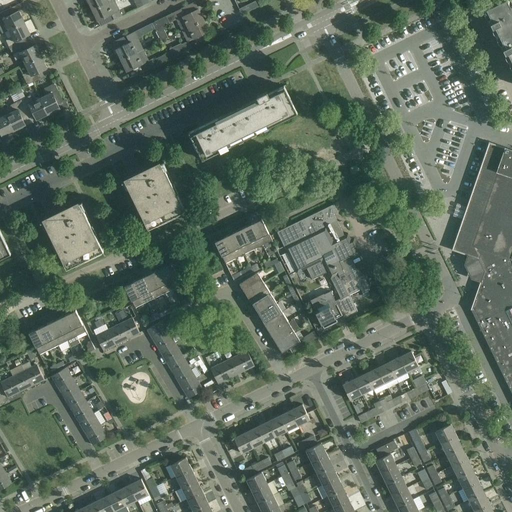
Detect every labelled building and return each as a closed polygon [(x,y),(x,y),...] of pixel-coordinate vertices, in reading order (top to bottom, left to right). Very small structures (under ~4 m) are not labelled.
[(92,9),(92,10),(113,0),(89,0),(93,9),(92,9)] [(113,20),(122,16),(114,0),(113,0),(96,8),(92,10),(94,10),(99,20),(97,20),(98,21),(111,15),(113,20)] [(245,6),(248,12),(259,6),(257,0),(245,6)] [(492,0),(482,5),(488,19),(485,20),(488,26),(491,24),(497,35),(511,27),(511,3),(510,0),(492,0)] [(11,8),(0,13),(0,28),(2,33),(9,30),(13,28),(24,22),(21,16),(19,11),(13,13),(11,8)] [(177,19),(183,30),(204,20),(204,19),(202,20),(197,10),(199,9),(198,9),(185,15),(182,8),(152,23),(155,29),(161,41),(168,37),(164,29),(166,28),(164,24),(169,22),(169,23),(177,19)] [(204,20),(183,30),(188,42),(210,31),(209,30),(208,31),(203,21),(204,20)] [(24,22),(9,30),(12,37),(6,40),(11,50),(28,42),(25,37),(30,34),(28,29),(27,29),(24,22)] [(155,29),(152,23),(126,36),(129,42),(116,49),(116,50),(118,49),(121,56),(122,59),(121,60),(143,50),(138,39),(142,37),(141,36),(155,29)] [(511,27),(497,35),(501,45),(498,46),(501,52),(504,50),(509,62),(511,60),(511,27)] [(25,64),(40,56),(41,56),(38,50),(36,45),(30,47),(28,42),(11,50),(16,60),(22,57),(25,64)] [(189,43),(187,44),(186,43),(182,45),(181,44),(169,49),(171,51),(167,53),(170,59),(191,48),(189,44),(189,43)] [(143,50),(121,60),(122,61),(123,60),(128,70),(126,71),(127,72),(140,65),(144,72),(170,59),(167,53),(153,60),(153,58),(148,61),(143,50)] [(41,56),(40,56),(25,64),(29,71),(22,74),(27,84),(44,76),(42,71),(47,68),(44,63),(41,56)] [(41,98),(49,113),(54,110),(55,111),(60,108),(57,103),(63,100),(55,83),(44,88),(48,95),(41,98)] [(286,86),(285,85),(275,90),(276,91),(269,95),(267,91),(257,96),(258,99),(219,119),(218,118),(205,124),(205,125),(198,129),(198,128),(188,133),(188,134),(190,133),(204,160),(205,160),(204,157),(218,150),(217,148),(255,130),(255,129),(279,117),(280,120),(295,113),(296,115),(297,114),(284,87),(286,86)] [(21,100),(29,117),(34,114),(37,120),(42,117),(42,116),(49,113),(41,98),(34,101),(31,95),(21,100)] [(14,111),(7,115),(14,130),(20,127),(21,128),(26,125),(23,120),(29,117),(21,100),(11,105),(14,111)] [(14,130),(7,115),(0,118),(0,131),(3,136),(8,134),(8,133),(14,130)] [(511,149),(505,148),(472,245),(478,256),(483,267),(483,269),(484,268),(485,270),(471,309),(511,393),(511,149)] [(164,162),(164,161),(145,170),(144,167),(125,176),(127,179),(122,182),(122,183),(127,180),(133,193),(131,194),(136,203),(138,202),(142,211),(140,212),(148,229),(158,224),(157,224),(156,222),(175,213),(176,215),(183,212),(185,211),(165,170),(163,171),(159,165),(164,162)] [(83,202),(82,201),(64,210),(62,207),(44,216),(45,219),(40,222),(41,223),(46,220),(52,233),(50,234),(54,243),(56,242),(61,251),(58,252),(67,269),(76,264),(75,262),(93,253),(94,255),(104,251),(84,210),(81,211),(78,205),(83,202)] [(277,232),(297,273),(307,268),(312,279),(328,272),(331,278),(354,266),(351,259),(359,255),(348,233),(344,235),(334,214),(337,212),(334,204),(277,232)] [(262,218),(252,223),(263,245),(272,240),(262,218)] [(243,228),(253,249),(263,245),(252,223),(243,228)] [(244,254),(253,249),(243,228),(234,232),(244,254)] [(0,256),(9,253),(10,255),(11,255),(0,232),(0,256)] [(235,258),(244,254),(234,232),(225,237),(235,258)] [(225,263),(235,258),(225,237),(215,241),(225,263)] [(266,268),(272,265),(271,261),(270,261),(269,259),(263,262),(264,264),(266,268)] [(162,267),(172,288),(181,284),(182,286),(182,285),(171,263),(162,267)] [(256,263),(250,266),(253,272),(259,269),(256,263)] [(250,266),(241,271),(242,273),(244,276),(253,272),(250,266)] [(341,298),(335,301),(339,308),(344,318),(357,311),(349,295),(360,289),(362,293),(371,289),(363,273),(359,275),(354,266),(331,278),(341,298)] [(172,288),(162,267),(153,272),(163,293),(172,288)] [(154,297),(163,293),(153,272),(143,276),(154,297)] [(245,294),(264,282),(258,273),(259,272),(239,284),(239,285),(240,284),(246,293),(245,294)] [(244,276),(242,273),(233,277),(234,281),(244,276)] [(134,281),(145,302),(154,297),(143,276),(134,281)] [(145,302),(134,281),(125,286),(136,308),(137,308),(136,306),(145,302)] [(286,282),(291,293),(294,291),(289,281),(286,282)] [(251,304),(270,292),(264,282),(245,294),(246,295),(246,294),(252,303),(251,303),(251,304)] [(291,293),(296,303),(299,301),(294,291),(291,293)] [(339,308),(335,301),(331,291),(324,294),(324,293),(323,294),(324,296),(312,302),(311,300),(324,327),(334,323),(332,320),(336,318),(333,311),(339,308)] [(257,313),(276,302),(270,292),(251,304),(252,304),(258,313),(257,313)] [(191,302),(188,296),(182,300),(184,305),(191,302)] [(263,323),(282,311),(276,302),(257,313),(258,314),(264,322),(263,323)] [(176,303),(169,306),(170,308),(172,312),(178,309),(176,303)] [(75,310),(66,314),(76,335),(85,331),(86,333),(87,332),(76,310),(75,310)] [(123,310),(116,314),(119,320),(126,317),(123,310)] [(269,333),(288,321),(282,311),(263,323),(264,324),(264,323),(270,332),(269,332),(269,333)] [(151,315),(152,317),(154,320),(160,317),(158,312),(151,315)] [(57,319),(64,333),(67,340),(76,335),(66,314),(57,319)] [(120,323),(128,339),(140,333),(132,317),(120,323)] [(67,340),(64,333),(57,319),(48,323),(58,344),(67,340)] [(95,323),(98,330),(106,326),(102,319),(95,323)] [(154,341),(169,332),(162,320),(147,329),(154,341)] [(275,342),(294,331),(288,321),(269,333),(270,333),(276,342),(275,342)] [(39,328),(49,349),(58,344),(48,323),(39,328)] [(108,329),(116,344),(128,339),(120,323),(108,329)] [(49,349),(39,328),(29,332),(40,355),(41,355),(40,353),(49,349)] [(116,344),(108,329),(96,335),(104,350),(116,344)] [(299,340),(294,331),(275,342),(276,343),(281,351),(281,352),(281,353),(289,348),(292,353),(317,338),(314,331),(299,340)] [(169,332),(154,341),(161,352),(175,343),(169,332)] [(87,346),(88,348),(87,349),(89,352),(95,349),(91,341),(89,342),(87,346)] [(168,363),(182,355),(175,343),(161,352),(168,363)] [(247,350),(235,356),(242,371),(255,365),(247,350)] [(399,357),(407,372),(410,370),(419,366),(412,351),(411,351),(405,354),(399,357)] [(175,375),(189,366),(182,355),(168,363),(175,375)] [(230,377),(242,371),(235,356),(223,362),(230,377)] [(396,377),(398,383),(410,377),(407,372),(399,357),(394,359),(395,360),(389,363),(388,363),(396,377)] [(175,375),(181,386),(196,378),(191,369),(203,363),(201,359),(189,366),(175,375)] [(218,383),(230,377),(223,362),(211,368),(218,383)] [(377,368),(387,388),(398,383),(396,377),(388,363),(382,366),(382,365),(377,368)] [(37,364),(25,370),(32,385),(44,379),(37,364)] [(59,387),(73,379),(66,367),(52,376),(59,387)] [(366,374),(373,388),(384,383),(377,368),(372,371),(366,374)] [(32,385),(25,370),(13,376),(20,391),(32,385)] [(373,388),(366,374),(360,378),(359,377),(355,380),(362,394),(373,388)] [(8,397),(20,391),(13,376),(1,382),(8,397)] [(203,389),(196,378),(181,386),(188,398),(203,389)] [(59,387),(65,399),(80,390),(73,379),(59,387)] [(359,395),(362,394),(355,380),(349,382),(349,383),(343,386),(350,400),(359,395)] [(441,382),(448,394),(452,392),(446,380),(441,382)] [(415,388),(419,394),(430,389),(427,382),(415,388)] [(419,394),(415,388),(407,392),(410,399),(419,394)] [(80,390),(65,399),(72,410),(87,402),(80,390)] [(380,401),(385,411),(396,405),(393,399),(392,399),(391,395),(380,401)] [(393,399),(396,405),(404,401),(401,395),(393,399)] [(96,404),(99,410),(105,406),(101,401),(96,404)] [(373,404),(375,407),(370,410),(373,416),(385,411),(380,401),(373,404)] [(87,402),(72,410),(79,422),(94,413),(87,402)] [(291,410),(298,425),(310,419),(310,418),(310,419),(303,405),(303,404),(302,404),(302,405),(296,407),(291,410)] [(286,413),(280,416),(287,431),(298,425),(291,410),(286,412),(286,413)] [(361,422),(373,416),(370,410),(358,416),(361,422)] [(94,413),(79,422),(86,433),(100,424),(94,413)] [(268,421),(276,436),(287,431),(280,416),(274,419),(273,418),(268,421)] [(276,436),(268,421),(263,423),(263,424),(257,427),(264,442),(276,436)] [(107,436),(100,424),(86,433),(93,445),(107,436)] [(431,446),(432,447),(457,435),(454,430),(451,424),(435,431),(439,438),(434,441),(436,443),(431,446)] [(264,442),(257,427),(251,430),(251,429),(246,432),(253,447),(264,442)] [(416,428),(409,431),(414,442),(421,438),(419,435),(420,435),(417,428),(416,429),(416,428)] [(409,431),(420,453),(426,450),(421,438),(414,442),(409,431)] [(241,453),(253,447),(246,432),(240,434),(241,435),(235,438),(235,437),(234,438),(241,452),(241,453)] [(400,436),(411,457),(417,454),(406,433),(400,436)] [(314,434),(305,439),(309,445),(317,441),(314,434)] [(446,454),(462,447),(459,441),(459,440),(457,435),(444,441),(441,443),(446,454)] [(309,445),(305,439),(296,443),(300,450),(309,445)] [(394,440),(376,449),(380,456),(398,447),(394,440)] [(312,461),(327,454),(325,449),(324,449),(321,443),(322,443),(321,442),(321,443),(306,450),(312,461)] [(291,445),(282,450),(286,457),(294,452),(291,445)] [(462,447),(446,454),(452,465),(468,458),(465,453),(462,447)] [(286,457),(282,450),(274,454),(277,461),(286,457)] [(431,459),(426,450),(420,453),(424,462),(431,459)] [(381,472),(396,464),(391,453),(375,461),(376,461),(379,467),(378,467),(381,472)] [(312,461),(317,473),(332,466),(329,459),(330,459),(327,454),(312,461)] [(421,463),(417,454),(411,457),(415,466),(421,463)] [(171,464),(177,476),(192,469),(189,463),(189,464),(186,458),(186,457),(185,457),(172,464),(171,464)] [(268,457),(260,461),(263,468),(272,464),(268,457)] [(468,458),(452,465),(458,477),(473,469),(470,463),(468,458)] [(287,463),(291,472),(298,468),(293,460),(287,463)] [(255,472),(263,468),(260,461),(251,465),(255,472)] [(278,468),(282,476),(288,473),(284,464),(278,468)] [(396,464),(381,472),(383,478),(384,477),(387,483),(402,476),(396,464)] [(431,476),(437,473),(433,464),(427,467),(431,476)] [(7,470),(10,474),(18,469),(16,465),(7,470)] [(317,473),(323,484),(338,477),(336,471),(335,472),(332,466),(317,473)] [(150,489),(157,486),(152,477),(147,467),(141,470),(150,489)] [(298,468),(291,472),(295,480),(302,477),(298,468)] [(192,469),(177,476),(182,488),(197,480),(194,474),(195,474),(192,469)] [(422,480),(428,477),(424,469),(418,472),(422,480)] [(473,469),(458,477),(463,488),(479,480),(476,475),(476,476),(473,469)] [(0,489),(12,483),(5,471),(0,474),(0,489)] [(252,491),(267,483),(262,472),(247,479),(246,479),(247,480),(250,486),(249,486),(252,491)] [(282,476),(288,488),(294,484),(288,473),(282,476)] [(442,481),(437,473),(431,476),(435,485),(442,481)] [(389,490),(392,495),(408,487),(402,476),(387,483),(390,490),(389,490)] [(323,484),(329,496),(343,488),(340,482),(341,482),(338,477),(323,484)] [(428,477),(422,480),(426,489),(432,486),(428,477)] [(135,481),(130,484),(137,499),(148,493),(141,479),(135,482),(135,481)] [(197,480),(182,488),(188,499),(203,491),(200,486),(197,480)] [(463,488),(469,499),(484,492),(481,486),(479,480),(463,488)] [(252,491),(254,496),(255,496),(258,502),(273,495),(278,492),(272,481),(267,483),(252,491)] [(296,487),(300,495),(307,492),(303,483),(296,487)] [(119,490),(126,504),(137,499),(130,484),(124,487),(125,487),(119,490)] [(301,495),(300,495),(296,487),(295,487),(294,484),(288,488),(289,490),(290,490),(294,498),(301,495)] [(161,494),(157,486),(150,489),(154,498),(161,494)] [(395,500),(398,506),(413,498),(408,487),(392,495),(394,500),(395,500)] [(442,499),(449,495),(444,487),(438,490),(442,499)] [(329,496),(334,507),(349,499),(347,494),(346,494),(343,488),(329,496)] [(126,504),(119,490),(112,493),(107,495),(114,510),(126,504)] [(188,499),(194,510),(208,503),(205,497),(206,496),(203,491),(188,499)] [(429,495),(433,503),(439,500),(435,491),(429,495)] [(300,495),(301,495),(305,504),(311,500),(307,492),(300,495)] [(469,499),(474,511),(490,503),(487,498),(484,492),(469,499)] [(96,501),(101,511),(115,511),(114,510),(107,495),(102,498),(99,500),(96,501)] [(260,508),(262,511),(266,511),(278,506),(273,495),(258,502),(261,508),(260,508)] [(305,504),(301,495),(294,498),(299,507),(305,504)] [(447,510),(454,507),(449,495),(442,499),(447,510)] [(413,498),(398,506),(400,511),(414,511),(419,510),(413,498)] [(349,499),(334,507),(336,511),(352,511),(355,511),(351,505),(352,505),(349,499)] [(159,507),(160,511),(161,511),(168,509),(163,500),(157,503),(159,507)] [(442,511),(445,511),(439,500),(433,503),(436,511),(442,511)] [(84,506),(87,511),(101,511),(96,501),(90,504),(84,506)] [(194,510),(194,511),(213,511),(212,509),(211,509),(208,503),(194,510)] [(474,511),(475,511),(493,511),(492,509),(493,508),(490,503),(474,511)]
